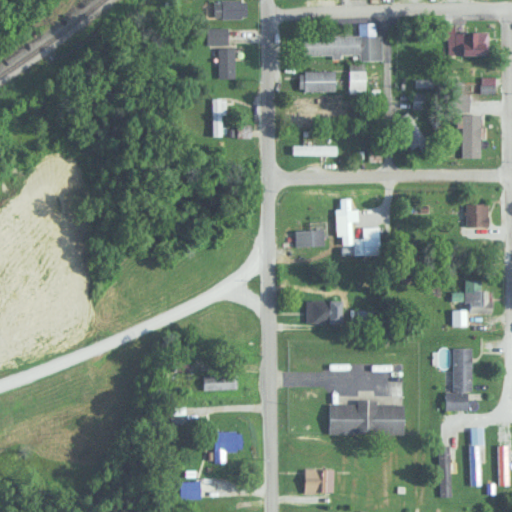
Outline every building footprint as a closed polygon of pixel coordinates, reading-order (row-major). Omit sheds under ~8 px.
[(212,0),(212,16),(235,16),(235,0),(212,0)] [(303,54),(358,53),(358,59),(381,58),(380,33),(373,33),(373,22),(357,22),(357,34),(333,34),(333,31),(302,31),(303,54)] [(226,42),(226,27),(205,27),(205,42),(226,42)] [(445,29),(445,55),(486,55),(486,29),(445,29)] [(217,77),(233,77),(233,47),(216,47),(217,77)] [(348,92),(364,92),(364,62),(348,62),(348,92)] [(334,69),(298,69),(298,90),(334,90),(334,69)] [(411,109),(427,109),(427,92),(411,92),(411,109)] [(224,97),(210,97),(210,135),(221,135),(221,114),(224,114),(224,97)] [(322,118),(322,101),(287,101),(287,118),(322,118)] [(479,113),(455,113),(455,127),(460,127),(460,147),(479,147),(479,113)] [(249,136),(248,124),(237,125),(237,136),(249,136)] [(290,154),(336,154),(336,144),(290,144),(290,154)] [(367,147),(367,160),(380,160),(380,147),(367,147)] [(378,253),(378,225),(361,225),(361,236),(351,237),(351,220),(356,220),(356,207),(349,207),(349,197),(335,197),(335,234),(340,234),(340,253),(378,253)] [(487,225),(487,201),(463,201),(463,225),(487,225)] [(323,244),(322,227),(294,228),(295,245),(323,244)] [(341,321),(341,298),(304,298),(304,321),(341,321)] [(469,346),(451,346),(451,390),(443,390),(443,408),(469,408),(469,346)] [(201,388),(235,388),(235,373),(201,373),(201,388)] [(327,432),(402,432),(402,400),(327,400),(327,432)] [(213,460),(224,460),(224,450),(241,450),(241,429),(213,429),(213,460)] [(331,490),(331,467),(303,467),(303,490),(331,490)] [(198,496),(198,480),(179,480),(179,496),(198,496)]
